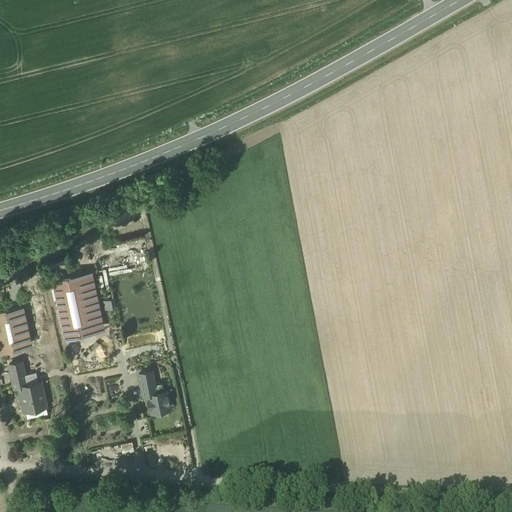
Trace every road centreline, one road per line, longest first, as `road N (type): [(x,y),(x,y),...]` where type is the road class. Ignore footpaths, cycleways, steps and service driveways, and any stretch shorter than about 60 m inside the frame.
road 1 (track): [(511,500),(0,481)]
road 2 (secondary): [(0,209),(174,148),(459,0)]
